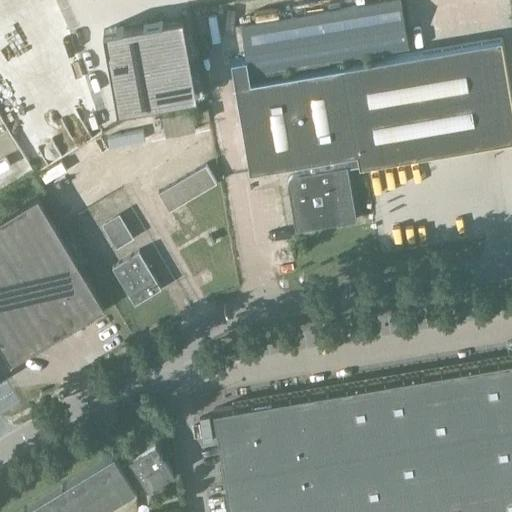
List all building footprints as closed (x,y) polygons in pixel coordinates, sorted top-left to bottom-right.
[(249,72),(229,75),(245,171),(298,162),(300,173),(291,176),(289,177),(288,179),(288,181),(288,183),(295,228),(356,218),(347,167),(511,138),(511,99),(502,37),(384,57),(382,50),(408,45),(400,0),(383,0),(321,10),(318,0),(313,0),(255,10),(257,21),(241,24),(249,72)] [(182,16),(143,23),(157,102),(196,94),(182,16)] [(143,23),(103,30),(117,109),(157,102),(143,23)] [(209,118),(207,108),(197,110),(199,120),(209,118)] [(195,129),(191,109),(162,115),(166,135),(195,129)] [(169,209),(206,186),(216,181),(205,163),(158,190),(169,209)] [(38,196),(0,218),(0,344),(11,362),(104,305),(38,196)] [(176,209),(165,216),(176,233),(187,226),(176,209)] [(118,214),(104,222),(117,243),(130,235),(118,214)] [(112,264),(134,301),(161,285),(139,249),(112,264)] [(511,511),(511,358),(213,408),(230,511),(511,511)] [(15,511),(96,511),(135,489),(135,488),(144,482),(147,487),(173,471),(155,442),(129,458),(130,459),(121,465),(114,453),(15,511)]
